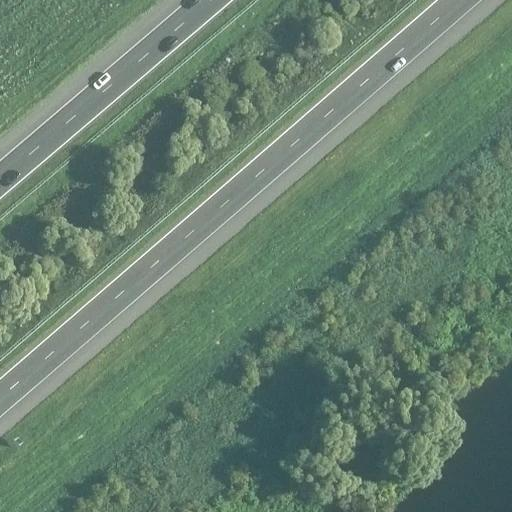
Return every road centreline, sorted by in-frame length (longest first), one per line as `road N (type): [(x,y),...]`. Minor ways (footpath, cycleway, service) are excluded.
road 1 (motorway): [(0,397),(456,0)]
road 2 (motorway): [(208,0),(0,180)]
